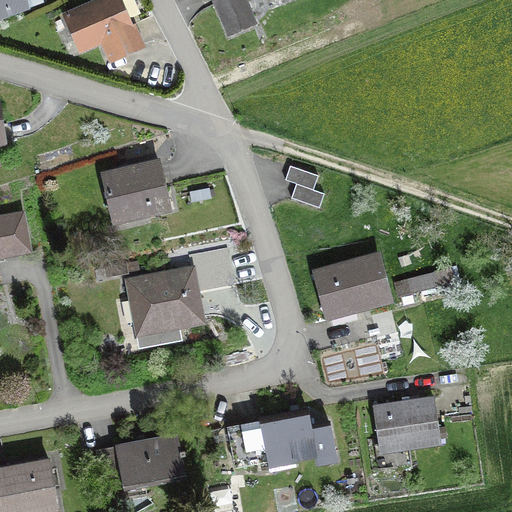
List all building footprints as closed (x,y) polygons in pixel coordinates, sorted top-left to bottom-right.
[(0,0),(0,20),(31,9),(27,0),(0,0)] [(111,59),(138,47),(117,0),(108,0),(65,19),(78,49),(102,39),(111,59)] [(211,0),(227,35),(253,24),(243,0),(211,0)] [(112,223),(168,209),(158,163),(101,176),(112,223)] [(294,185),(290,199),(318,209),(323,195),(312,191),(317,177),(288,167),(283,181),(294,185)] [(0,255),(26,250),(20,216),(0,219),(0,255)] [(315,273),(325,312),(353,305),(355,310),(387,301),(375,256),(315,273)] [(173,327),(200,322),(190,271),(128,283),(136,326),(172,319),(173,327)] [(446,271),(394,284),(398,297),(450,283),(446,271)] [(406,448),(439,444),(432,399),(372,408),(378,446),(405,442),(406,448)] [(259,421),(259,422),(226,429),(234,468),(254,464),(252,454),(265,452),(268,472),(294,468),(293,460),(312,456),(317,461),(324,462),(329,459),(332,452),(333,452),(327,424),(308,427),(305,412),(259,421)] [(184,479),(176,437),(115,448),(123,491),(184,479)] [(115,475),(110,449),(97,452),(102,478),(115,475)] [(47,461),(0,469),(0,511),(52,511),(57,511),(47,461)]
